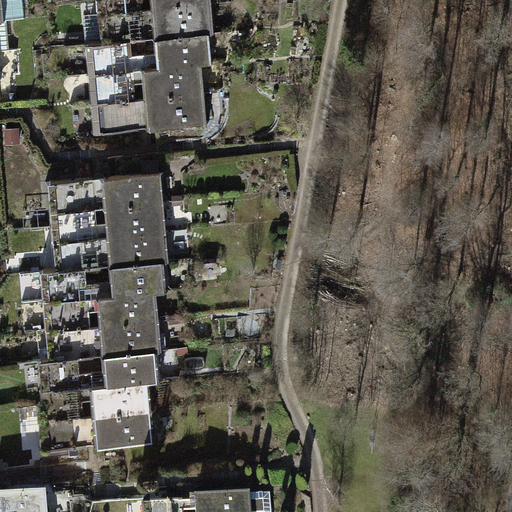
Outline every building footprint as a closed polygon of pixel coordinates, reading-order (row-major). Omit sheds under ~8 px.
[(141,0),(99,0),(104,42),(131,39),(146,38),(141,0)] [(155,7),(157,37),(207,33),(212,32),(209,2),(155,7)] [(157,37),(160,66),(200,62),(210,61),(207,33),(157,37)] [(131,39),(104,42),(89,44),(92,71),(133,68),(131,39)] [(145,67),(147,97),(203,92),(200,62),(160,66),(145,67)] [(133,68),(92,71),(94,102),(136,97),(133,68)] [(205,122),(203,92),(147,97),(150,126),(205,122)] [(136,97),(94,102),(96,132),(138,127),(136,97)] [(19,128),(6,128),(6,141),(19,141),(19,128)] [(105,176),(107,206),(161,201),(158,163),(142,164),(142,173),(105,176)] [(51,180),(54,225),(96,222),(93,177),(51,180)] [(182,203),(182,196),(173,196),(174,204),(182,203)] [(164,231),(161,201),(107,206),(110,235),(164,231)] [(96,222),(54,225),(58,269),(86,267),(101,266),(96,222)] [(110,235),(111,264),(167,259),(164,231),(110,235)] [(111,264),(114,294),(154,291),(165,290),(164,277),(168,277),(167,259),(111,264)] [(43,271),(46,300),(88,296),(86,267),(58,269),(43,271)] [(100,296),(103,324),(157,320),(154,291),(114,294),(100,296)] [(46,300),(48,329),(91,326),(88,296),(46,300)] [(103,324),(105,353),(155,350),(165,349),(165,336),(158,336),(157,320),(103,324)] [(48,329),(51,359),(78,357),(93,356),(91,326),(48,329)] [(105,353),(109,384),(147,381),(157,380),(155,350),(105,353)] [(51,359),(41,360),(45,404),(82,401),(78,357),(51,359)] [(93,385),(96,414),(149,409),(147,381),(109,384),(93,385)] [(86,446),(82,401),(45,404),(41,404),(45,449),(86,446)] [(152,439),(149,409),(96,414),(98,444),(152,439)] [(0,511),(46,511),(45,494),(0,498),(0,511)] [(196,511),(272,511),(271,495),(196,501),(196,511)] [(143,506),(143,511),(183,511),(183,502),(143,506)]
